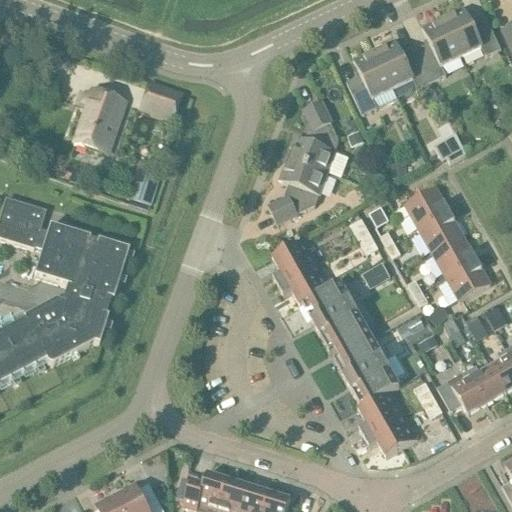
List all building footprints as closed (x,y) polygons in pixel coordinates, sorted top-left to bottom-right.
[(454,19),(444,23),(462,60),(482,51),(486,60),(501,53),(485,20),(472,27),(464,11),(453,16),(454,19)] [(442,70),(462,60),(444,23),(434,28),(433,25),(422,31),(429,47),(416,53),(432,86),(446,79),(442,70)] [(511,29),(502,34),(511,52),(511,54),(511,29)] [(385,51),(375,56),(393,93),(413,84),(417,93),(432,86),(416,53),(421,65),(408,71),(395,43),(384,49),(385,51)] [(373,103),(393,93),(375,56),(365,61),(364,58),(353,63),(360,79),(347,86),(362,119),(377,112),(373,103)] [(183,97),(149,85),(140,111),(175,123),(183,97)] [(73,146),(102,156),(105,146),(111,148),(126,105),(91,93),(73,146)] [(293,153),(289,163),(328,178),(336,156),(335,155),(339,144),(331,127),(332,127),(330,124),(322,105),(303,114),(312,132),(308,133),(309,135),(306,145),(295,141),(291,152),(293,153)] [(359,135),(347,140),(351,151),(363,146),(359,135)] [(447,163),(449,167),(466,158),(455,137),(434,150),(443,165),(447,163)] [(141,153),(140,155),(141,156),(142,157),(143,158),(144,159),(146,159),(147,158),(148,157),(149,156),(150,155),(149,153),(149,152),(148,151),(146,150),(145,150),(144,150),(142,151),(141,152),(141,153)] [(328,178),(289,163),(286,174),(283,173),(279,184),(290,189),(287,198),(285,199),(286,202),(268,211),(277,229),(295,220),(298,219),(298,218),(315,210),(319,199),(320,199),(328,178)] [(391,182),(406,182),(406,168),(391,168),(391,182)] [(137,170),(125,205),(148,213),(160,178),(137,170)] [(73,171),(68,184),(85,191),(91,177),(73,171)] [(449,216),(436,191),(404,209),(418,233),(449,216)] [(0,387),(45,364),(46,366),(46,367),(47,367),(48,368),(49,368),(51,369),(53,368),(54,368),(94,347),(98,348),(107,320),(105,320),(110,303),(112,304),(128,253),(97,244),(96,246),(88,244),(89,241),(49,229),(47,234),(40,232),(45,214),(5,202),(0,217),(0,242),(33,253),(34,252),(41,254),(33,279),(69,290),(64,307),(55,304),(23,321),(24,323),(0,335),(0,387)] [(388,222),(381,209),(366,218),(373,230),(388,222)] [(418,233),(432,258),(463,240),(449,216),(418,233)] [(367,259),(378,253),(361,223),(350,230),(367,259)] [(380,241),(387,252),(394,247),(388,236),(380,241)] [(432,258),(446,282),(477,264),(463,240),(432,258)] [(304,243),(290,251),(272,261),(281,276),(273,280),(284,300),(292,296),(300,310),(308,306),(317,321),(311,324),(313,328),(328,319),(333,327),(318,336),(329,356),(344,347),(347,351),(370,338),(340,286),(331,291),(304,243)] [(401,258),(394,247),(387,252),(393,263),(401,258)] [(477,264),(446,282),(459,306),(491,288),(477,264)] [(382,266),(361,278),(370,293),(391,281),(382,266)] [(408,289),(414,300),(422,295),(415,284),(408,289)] [(422,295),(414,300),(420,311),(428,306),(422,295)] [(438,309),(427,321),(438,331),(449,320),(438,309)] [(428,329),(421,316),(410,324),(416,335),(428,329)] [(476,320),(465,326),(476,345),(486,339),(476,320)] [(449,340),(459,334),(453,324),(443,330),(449,340)] [(349,356),(334,364),(345,384),(360,376),(365,384),(350,392),(352,396),(357,393),(366,408),(358,412),(366,427),(358,432),(370,451),(378,447),(386,462),(418,444),(390,396),(399,391),(370,338),(347,351),(349,356)] [(433,340),(418,348),(423,357),(438,349),(433,340)] [(489,368),(506,397),(511,393),(511,364),(505,353),(497,358),(500,362),(489,368)] [(468,374),(487,408),(506,397),(489,368),(479,374),(476,369),(468,374)] [(487,408),(468,374),(460,379),(462,384),(452,389),(450,385),(437,392),(451,416),(462,409),(468,419),(487,408)] [(431,423),(442,417),(425,387),(414,393),(431,423)] [(511,468),(505,472),(511,484),(502,491),(511,508),(511,468)] [(183,510),(189,511),(219,511),(228,484),(207,477),(204,488),(191,484),(183,510)] [(242,511),(249,490),(228,484),(219,511),(242,511)] [(162,487),(155,491),(158,499),(166,495),(162,487)] [(161,511),(158,505),(149,488),(129,499),(126,494),(115,500),(121,511),(161,511)] [(264,511),(270,497),(249,490),(242,511),(264,511)] [(288,511),(291,503),(270,497),(264,511),(288,511)] [(121,511),(115,500),(104,506),(107,510),(103,511),(121,511)]
